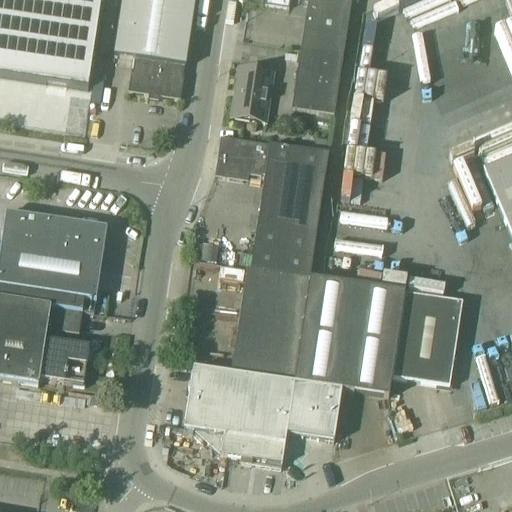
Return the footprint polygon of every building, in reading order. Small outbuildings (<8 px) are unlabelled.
[(101,0),(0,0),(0,84),(86,98),(101,0)] [(193,0),(121,0),(112,60),(132,63),(127,97),(146,100),(146,103),(158,105),(159,102),(177,104),(193,0)] [(264,0),(263,9),(287,13),(288,0),(305,0),(297,55),(341,62),(350,0),(264,0)] [(341,62),(297,55),(288,115),(331,122),(341,62)] [(271,75),(236,70),(228,120),(263,125),(271,75)] [(327,159),(219,142),(213,181),(242,186),(242,180),(259,183),(259,180),(263,181),(248,275),(285,281),(308,283),(327,159)] [(511,163),(481,176),(511,247),(511,163)] [(104,233),(45,224),(45,221),(34,220),(34,222),(3,217),(0,238),(0,303),(46,311),(78,316),(91,318),(104,233)] [(285,281),(248,275),(244,274),(228,379),(292,389),(308,284),(308,283),(285,281)] [(402,298),(308,284),(292,389),(339,396),(387,403),(402,298)] [(460,308),(403,299),(390,383),(447,392),(460,308)] [(0,303),(0,385),(36,391),(37,383),(35,383),(41,342),(42,342),(44,331),(46,311),(0,303)] [(78,316),(46,311),(44,331),(75,336),(78,316)] [(42,342),(41,342),(35,383),(37,383),(82,390),(88,349),(42,342)] [(228,379),(191,373),(182,434),(193,436),(220,459),(219,460),(239,463),(238,468),(279,475),(284,439),(292,389),(228,379)] [(339,396),(292,389),(284,439),(332,447),(339,396)]
